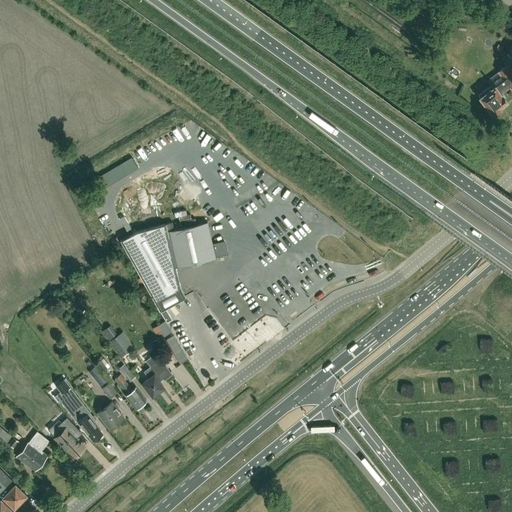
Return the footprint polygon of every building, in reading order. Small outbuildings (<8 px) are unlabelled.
[(432,21),(434,13),(433,13),(435,6),(425,4),(422,13),(421,13),(420,18),(432,21)] [(492,113),(493,112),(495,114),(500,110),(499,108),(500,107),(499,106),(506,100),(501,94),(499,92),(509,85),(510,87),(511,85),(511,76),(504,66),(498,71),(498,72),(487,80),(492,87),(479,96),(492,113)] [(235,187),(260,229),(287,212),(262,170),(235,187)] [(227,172),(222,188),(228,190),(232,174),(227,172)] [(240,212),(227,220),(251,259),(258,255),(237,220),(242,217),(240,212)] [(299,219),(289,225),(290,227),(283,231),(295,253),(313,243),(299,219)] [(175,267),(215,258),(208,226),(207,222),(174,229),(172,221),(164,223),(137,231),(120,240),(160,311),(186,297),(180,286),(175,267)] [(317,238),(321,251),(332,247),(328,235),(317,238)] [(165,310),(161,312),(165,320),(170,318),(165,310)] [(121,356),(130,349),(133,347),(121,331),(109,341),(121,356)] [(177,341),(173,334),(166,339),(170,345),(177,341)] [(155,395),(158,392),(157,391),(164,386),(157,378),(166,372),(162,367),(152,355),(146,360),(151,366),(145,371),(150,377),(143,382),(152,395),(154,394),(155,395)] [(103,358),(98,362),(104,369),(109,366),(103,358)] [(129,380),(135,376),(125,362),(119,367),(129,380)] [(100,371),(93,376),(100,386),(107,380),(100,371)] [(132,389),(120,374),(115,377),(127,393),(125,395),(135,408),(146,400),(136,386),(132,389)] [(69,385),(64,378),(60,381),(65,388),(69,385)] [(110,397),(117,391),(109,381),(101,387),(110,397)] [(77,414),(85,409),(76,395),(68,401),(77,414)] [(110,428),(124,417),(111,401),(97,412),(110,428)] [(88,424),(81,416),(77,419),(94,440),(97,437),(98,439),(102,435),(101,434),(102,433),(93,421),(88,424)] [(0,436),(6,442),(11,435),(0,425),(0,436)] [(63,442),(71,452),(77,447),(72,441),(78,437),(70,427),(62,434),(66,439),(63,442)] [(29,441),(16,456),(34,470),(46,454),(38,448),(40,445),(42,446),(47,439),(37,431),(29,441)] [(14,447),(18,441),(13,436),(8,443),(14,447)] [(15,484),(0,469),(0,481),(20,501),(27,494),(15,483),(15,484)] [(20,501),(0,481),(0,489),(0,490),(1,489),(5,493),(3,496),(14,507),(20,501)] [(0,498),(0,510),(1,511),(9,511),(12,510),(0,499),(0,498)]
